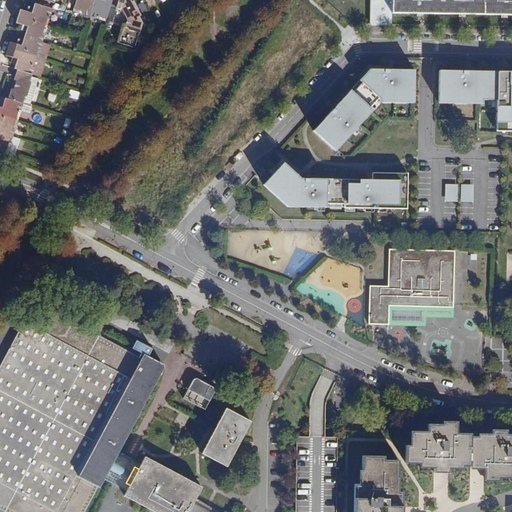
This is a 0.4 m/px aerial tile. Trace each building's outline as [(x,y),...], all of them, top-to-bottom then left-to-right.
[(75,0),(72,12),(79,14),(79,12),(83,13),(82,15),(95,19),(95,17),(99,19),(99,20),(107,23),(114,0),(104,0),(104,1),(100,0),(99,0),(99,4),(94,2),(88,0),(75,0)] [(130,0),(120,0),(117,11),(123,13),(122,14),(123,16),(125,16),(126,19),(125,20),(126,22),(129,23),(127,28),(142,33),(144,27),(141,19),(142,18),(135,4),(133,5),(130,0)] [(511,0),(391,0),(392,13),(511,14),(511,0)] [(52,9),(38,5),(36,10),(32,9),(31,12),(20,8),(16,22),(27,25),(25,30),(29,31),(27,37),(26,41),(22,40),(21,43),(10,40),(5,55),(16,58),(15,63),(19,64),(17,70),(14,78),(15,79),(12,88),(10,87),(7,99),(5,104),(2,103),(1,107),(0,106),(0,150),(6,152),(13,154),(18,139),(11,137),(13,130),(11,130),(12,126),(14,127),(18,114),(16,114),(18,110),(20,110),(34,66),(44,69),(47,60),(50,50),(40,47),(44,34),(42,33),(43,30),(45,31),(49,18),(48,17),(49,14),(50,15),(52,9)] [(370,69),(313,130),(333,148),(344,136),(346,138),(359,125),(356,123),(379,98),(414,99),(415,70),(370,69)] [(511,131),(511,71),(439,70),(439,99),(497,100),(496,128),(506,128),(506,132),(511,131)] [(70,90),(68,98),(78,101),(80,92),(70,90)] [(263,184),(287,206),(326,207),(326,204),(343,204),(343,208),(407,209),(407,189),(399,189),(400,173),(372,172),(372,180),(301,178),(283,162),(263,184)] [(446,201),(455,201),(456,184),(447,184),(446,201)] [(462,202),(471,202),(471,185),(462,185),(462,202)] [(369,323),(388,324),(388,305),(453,306),(454,251),(389,249),(388,286),(370,286),(369,323)] [(174,342),(102,303),(96,314),(168,353),(174,342)] [(388,313),(452,315),(453,306),(388,305),(388,313)] [(137,356),(50,310),(39,330),(23,321),(0,364),(0,508),(7,511),(83,511),(102,477),(116,450),(160,368),(145,360),(151,348),(135,340),(131,348),(139,353),(137,356)] [(229,370),(221,366),(214,378),(222,382),(229,370)] [(197,378),(196,378),(194,378),(193,379),(192,380),(183,397),(205,408),(214,393),(213,391),(213,389),(213,387),(211,386),(211,385),(197,378)] [(250,422),(225,408),(201,453),(226,466),(250,422)] [(456,433),(455,422),(441,422),(441,424),(427,425),(427,431),(410,431),(409,446),(406,446),(406,463),(419,463),(420,467),(433,468),(434,472),(448,472),(448,468),(462,468),(462,465),(469,465),(470,469),(483,469),(484,480),(498,480),(498,478),(511,477),(511,434),(506,435),(506,430),(492,430),(492,434),(477,434),(477,437),(470,437),(469,434),(456,433)] [(116,450),(102,477),(126,490),(140,463),(116,450)] [(401,511),(402,492),(398,491),(398,478),(398,477),(398,460),(384,460),(383,456),(363,456),(363,470),(359,470),(359,484),(355,484),(354,511),(401,511)] [(200,487),(144,457),(140,463),(126,490),(124,495),(156,511),(186,511),(193,499),(200,487)] [(212,470),(219,473),(221,468),(215,465),(212,470)] [(217,511),(193,499),(186,511),(217,511)]
